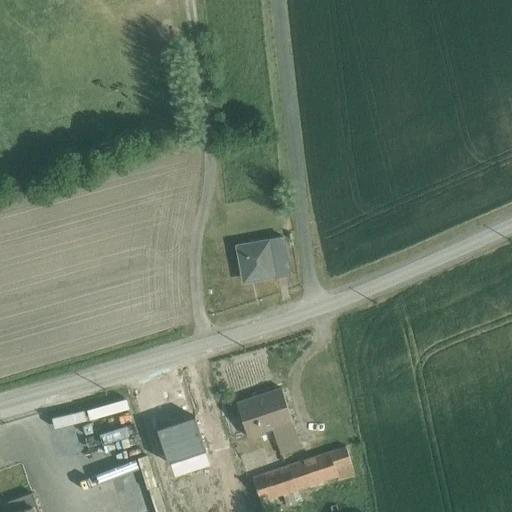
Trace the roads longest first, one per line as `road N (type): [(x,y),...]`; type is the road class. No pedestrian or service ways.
road 1 (unclassified): [(511,224),(332,303),(0,403)]
road 2 (unknown): [(195,346),(190,277),(200,96),(186,0)]
